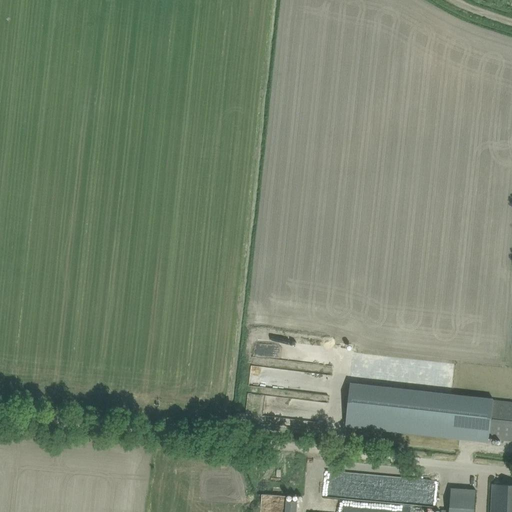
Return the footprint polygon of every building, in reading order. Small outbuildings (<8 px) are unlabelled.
[(346,425),(475,439),(476,436),(477,426),(480,399),(472,398),(472,396),(351,383),(346,425)] [(260,414),(264,395),(251,392),(246,410),(260,414)] [(511,402),(480,399),(477,426),(476,436),(511,440),(511,402)] [(511,511),(511,484),(493,484),(491,511),(511,511)] [(450,511),(474,511),(476,490),(452,488),(451,510),(450,511)] [(285,511),(296,511),(297,500),(286,500),(285,511)]
